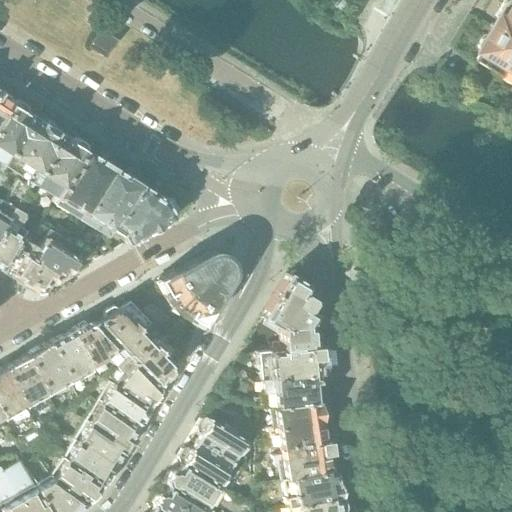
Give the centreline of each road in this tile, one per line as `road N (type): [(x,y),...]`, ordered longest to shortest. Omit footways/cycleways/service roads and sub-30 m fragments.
road 1 (residential): [(275,226),(250,296),(116,511)]
road 2 (residential): [(366,511),(339,364),(329,249),(315,221)]
road 3 (residential): [(256,191),(154,144),(0,47)]
road 4 (residential): [(37,320),(202,222),(260,208)]
road 5 (residential): [(511,249),(335,138)]
road 6 (residential): [(335,138),(417,0)]
